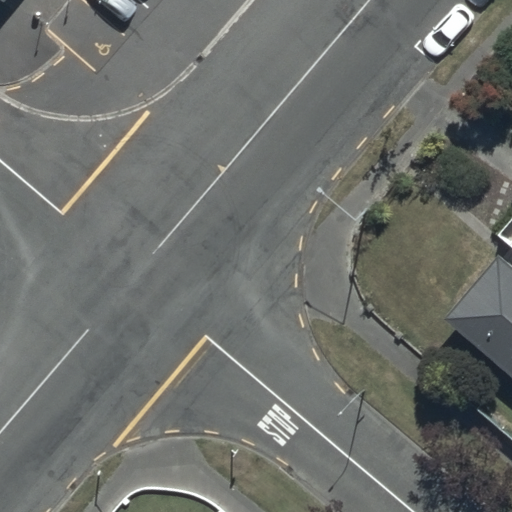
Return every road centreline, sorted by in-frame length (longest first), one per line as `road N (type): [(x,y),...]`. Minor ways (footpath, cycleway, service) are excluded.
road 1 (residential): [(136,273),(416,511)]
road 2 (tertiary): [(136,273),(371,0)]
road 3 (tertiary): [(0,433),(136,273)]
road 4 (residential): [(0,161),(136,273)]
